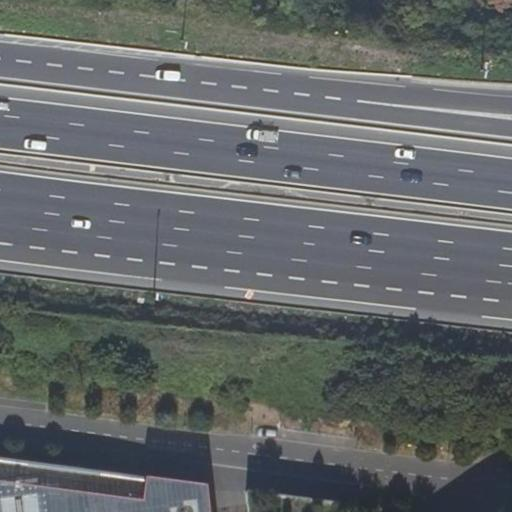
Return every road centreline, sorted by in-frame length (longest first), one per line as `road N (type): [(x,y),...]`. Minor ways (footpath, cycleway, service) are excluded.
road 1 (motorway): [(0,212),(511,274)]
road 2 (motorway): [(511,183),(0,124)]
road 3 (motorway): [(371,96),(0,56)]
road 4 (motorway): [(511,123),(371,96)]
road 5 (motorway): [(511,104),(371,96)]
